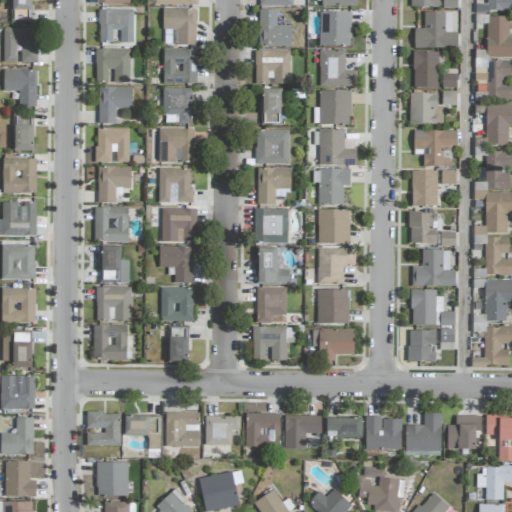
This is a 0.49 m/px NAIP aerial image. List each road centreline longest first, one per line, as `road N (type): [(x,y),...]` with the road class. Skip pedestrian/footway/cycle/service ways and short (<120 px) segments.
road 1 (residential): [(67,511),(69,0)]
road 2 (residential): [(511,387),(67,384)]
road 3 (residential): [(383,387),(387,0)]
road 4 (residential): [(227,385),(229,0)]
